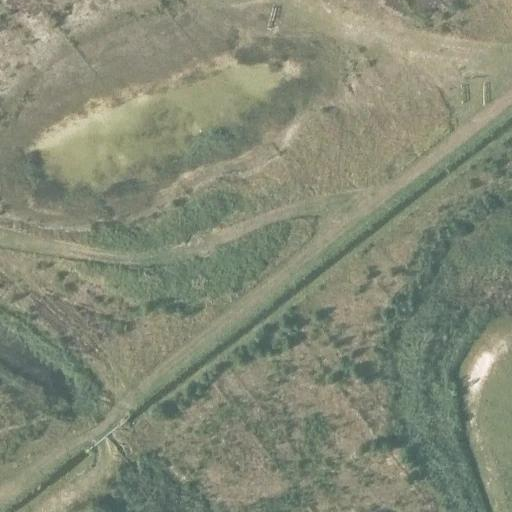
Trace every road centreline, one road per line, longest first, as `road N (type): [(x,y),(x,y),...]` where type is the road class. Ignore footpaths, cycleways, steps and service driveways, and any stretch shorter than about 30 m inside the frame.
road 1 (track): [(511,97),(391,191),(284,212),(183,254),(121,260),(0,240)]
road 2 (track): [(0,495),(113,418),(145,384),(391,191)]
